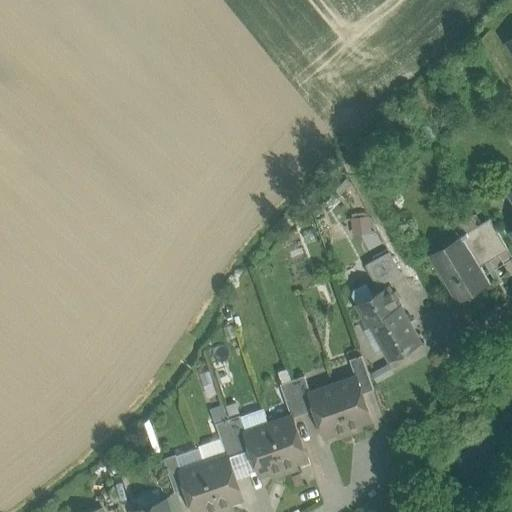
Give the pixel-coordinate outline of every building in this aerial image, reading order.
[(371,215),(353,216),(354,233),(372,232),(371,215)] [(460,236),(478,225),(473,217),(455,228),(460,236)] [(508,249),(489,218),(478,225),(494,251),(504,245),(507,249),(508,249)] [(460,236),(428,255),(457,303),(490,283),(479,266),(507,249),(504,245),(494,251),(478,225),(460,236)] [(389,253),(365,266),(377,286),(400,274),(389,253)] [(363,268),(352,273),(356,282),(367,276),(363,268)] [(388,287),(357,304),(368,324),(369,323),(368,323),(398,306),(388,287)] [(398,306),(368,323),(369,323),(389,359),(420,342),(400,305),(398,306)] [(362,355),(349,359),(355,377),(356,376),(362,393),(373,389),(362,355)] [(374,369),(378,380),(397,374),(393,363),(374,369)] [(310,392),(304,375),(292,379),(304,413),(315,409),(309,393),(310,392)] [(355,377),(333,384),(350,433),(362,428),(360,423),(371,419),(362,393),(356,376),(355,377)] [(292,379),(280,384),(291,416),(292,415),(293,417),(304,413),(292,379)] [(310,392),(309,393),(315,409),(324,436),(336,432),(337,437),(350,433),(333,384),(310,392)] [(240,415),(228,419),(240,453),(251,449),(245,432),(246,431),(240,415)] [(291,416),(268,424),(285,472),(297,468),(295,462),(307,458),(293,417),(292,415),(291,416)] [(240,453),(228,419),(216,423),(227,455),(228,455),(228,457),(240,453)] [(246,431),(245,432),(251,449),(260,475),(271,471),(273,476),(285,472),(268,424),(246,431)] [(176,454),(164,458),(175,492),(186,488),(181,471),(182,471),(176,454)] [(227,455),(204,463),(221,511),(233,507),(231,502),(242,498),(228,457),(228,455),(227,455)] [(182,471),(181,471),(186,488),(194,511),(201,511),(207,510),(207,511),(218,511),(221,511),(204,463),(182,471)] [(169,511),(165,500),(134,511),(169,511)]
